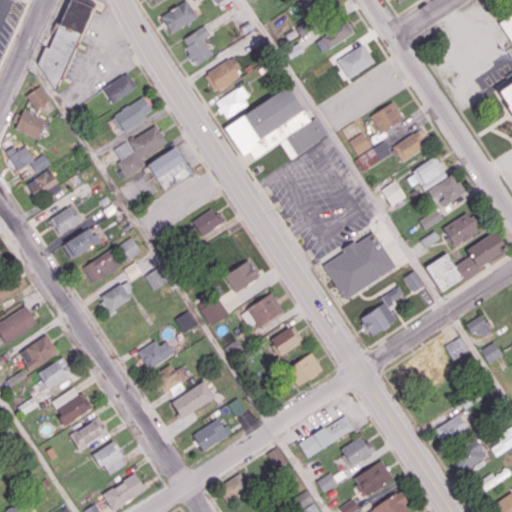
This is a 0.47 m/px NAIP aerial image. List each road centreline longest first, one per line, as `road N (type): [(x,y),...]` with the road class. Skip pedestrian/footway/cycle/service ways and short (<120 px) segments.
road 1 (secondary): [(123,0),(453,511)]
road 2 (residential): [(511,270),(151,511)]
road 3 (residential): [(0,210),(202,511)]
road 4 (residential): [(369,0),(511,216)]
